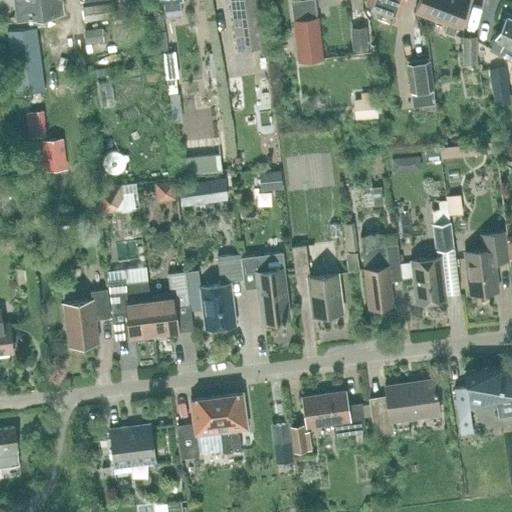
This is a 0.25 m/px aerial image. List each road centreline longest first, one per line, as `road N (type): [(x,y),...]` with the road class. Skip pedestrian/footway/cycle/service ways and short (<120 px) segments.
road 1 (residential): [(511,337),(65,396)]
road 2 (unclassified): [(65,396),(46,485),(22,511)]
